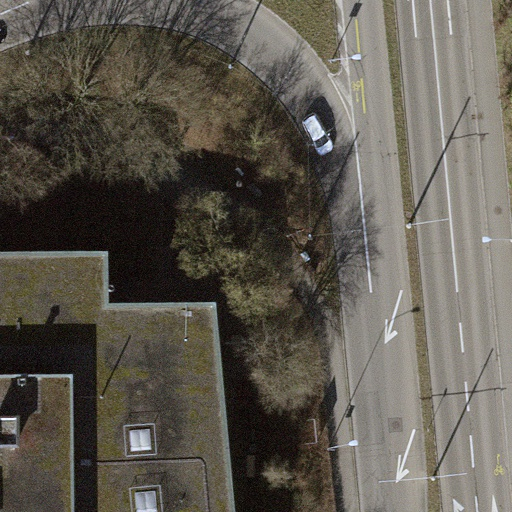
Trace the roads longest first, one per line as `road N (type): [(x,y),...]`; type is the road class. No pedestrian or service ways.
road 1 (secondary): [(0,21),(140,10),(193,15),(240,33),(279,62),(315,109),(414,281)]
road 2 (tertiary): [(414,281),(390,0)]
road 3 (tertiary): [(432,511),(414,281)]
